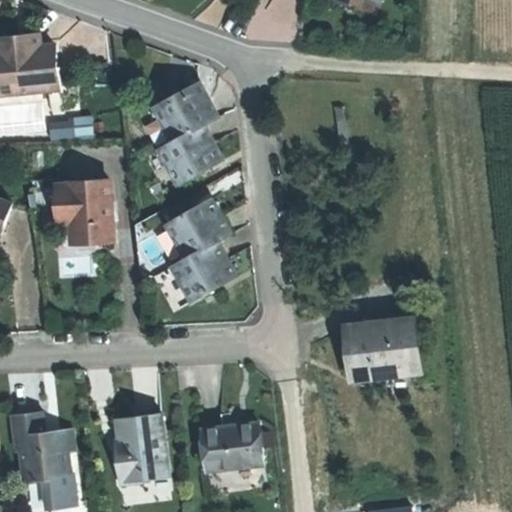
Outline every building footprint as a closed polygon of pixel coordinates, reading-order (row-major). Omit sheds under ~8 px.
[(0,93),(49,88),(47,67),(57,66),(55,45),(40,47),(39,34),(31,35),(25,36),(25,42),(0,44),(0,93)] [(0,44),(25,42),(25,36),(0,38),(0,44)] [(49,88),(59,87),(57,66),(47,67),(49,88)] [(190,87),(186,90),(188,94),(194,91),(195,87),(201,84),(200,82),(190,87)] [(216,161),(222,157),(205,125),(220,117),(201,84),(195,87),(194,91),(188,94),(186,90),(156,106),(162,119),(148,127),(179,184),(209,168),(206,162),(212,159),(216,161)] [(212,159),(206,162),(209,168),(216,164),(224,160),(222,157),(216,161),(212,159)] [(93,246),(113,243),(105,184),(65,189),(66,191),(53,193),(56,211),(68,209),(70,228),(73,248),(93,246)] [(0,222),(5,224),(13,203),(0,198),(0,222)] [(204,204),(199,207),(202,212),(207,209),(208,205),(215,201),(213,199),(204,204)] [(187,258),(173,266),(192,301),(222,284),(219,278),(225,276),(229,277),(236,273),(218,241),(232,233),(215,201),(208,205),(207,209),(202,212),(199,207),(168,224),(187,258)] [(58,230),(70,228),(68,209),(56,211),(58,230)] [(225,276),(219,278),(222,284),(228,281),(237,276),(236,273),(229,277),(225,276)] [(354,378),(421,369),(415,318),(348,326),(352,355),(354,378)] [(46,479),(50,508),(78,504),(74,471),(71,472),(68,451),(76,450),(74,428),(56,430),(46,431),(44,411),(13,414),(17,451),(23,450),(27,481),(46,479)] [(129,483),(177,477),(170,414),(145,417),(126,419),(128,442),(131,441),(132,451),(125,452),(129,483)] [(208,471),(264,464),(259,422),(228,426),(203,429),(208,471)]
